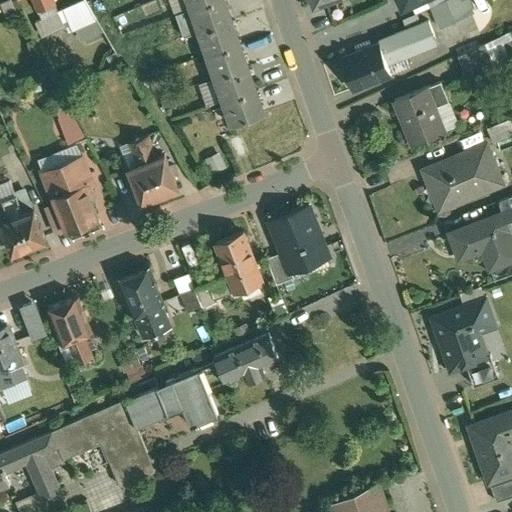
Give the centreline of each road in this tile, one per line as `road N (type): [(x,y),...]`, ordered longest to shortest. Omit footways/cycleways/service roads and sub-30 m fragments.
road 1 (residential): [(332,161),(456,511)]
road 2 (residential): [(332,161),(0,292)]
road 3 (residential): [(277,0),(332,161)]
